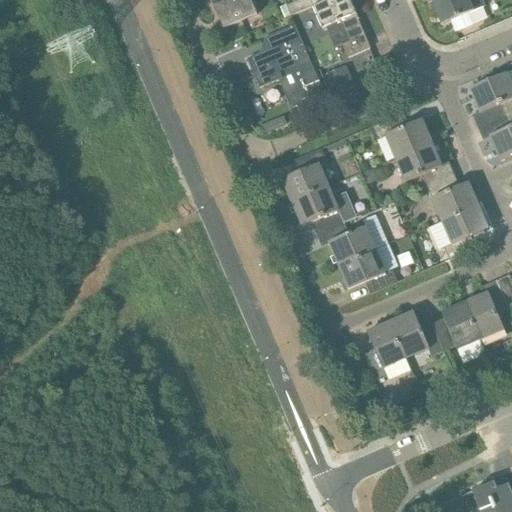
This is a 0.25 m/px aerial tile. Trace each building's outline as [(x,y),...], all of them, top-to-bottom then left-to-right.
[(232,0),(229,2),(227,0),(210,0),(224,30),(257,16),(250,0),(232,0)] [(332,0),(300,0),(287,6),(291,17),(313,8),(313,9),(324,4),(332,0)] [(332,0),(324,4),(313,9),(322,31),(327,28),(336,49),(343,46),(348,59),(371,50),(349,0),(332,0)] [(431,0),(442,26),(484,8),(480,0),(431,0)] [(312,101),(325,95),(296,28),(274,38),(277,46),(269,49),(269,51),(247,60),(259,89),(281,80),(293,109),(312,101)] [(394,69),(389,59),(378,64),(382,74),(394,69)] [(478,130),(504,119),(499,107),(511,101),(511,86),(507,75),(470,91),(479,115),(473,118),(478,130)] [(328,87),(334,101),(357,91),(351,77),(328,87)] [(312,101),(293,109),(298,119),(316,111),(312,101)] [(395,162),(433,146),(422,121),(404,129),(399,118),(373,129),(379,142),(385,139),(395,162)] [(504,119),(478,130),(483,142),(490,138),(500,162),(511,156),(511,127),(509,129),(504,119)] [(427,190),(455,178),(449,164),(442,167),(433,146),(395,162),(404,185),(421,178),(427,190)] [(292,206),(330,189),(321,167),(326,163),(321,151),(293,163),(299,175),(282,182),(292,206)] [(441,225),(480,208),(469,183),(459,188),(455,178),(427,190),(441,225)] [(317,237),(346,225),(345,224),(357,219),(347,194),(334,199),(330,189),(292,206),(302,229),(312,224),(317,237)] [(480,208),(441,225),(450,246),(444,249),(449,262),(477,250),(472,238),(489,231),(480,208)] [(339,268),(377,252),(367,228),(350,235),(346,225),(317,237),(322,247),(329,244),(339,268)] [(377,252),(339,268),(349,291),(366,284),(371,296),(398,284),(393,271),(386,274),(377,252)] [(511,284),(509,277),(497,283),(509,310),(511,308),(511,284)] [(498,314),(509,310),(497,283),(485,288),(488,295),(465,304),(481,342),(505,332),(498,314)] [(487,355),(481,342),(465,304),(441,314),(444,321),(433,325),(444,353),(456,348),(458,352),(464,366),(487,355)] [(444,353),(433,325),(421,330),(414,313),(390,323),(406,362),(429,352),(432,359),(444,353)] [(385,371),(406,362),(390,323),(366,333),(374,351),(362,356),(374,383),(387,378),(385,371)] [(511,511),(511,493),(509,486),(497,491),(494,484),(472,493),(479,511),(511,511)]
